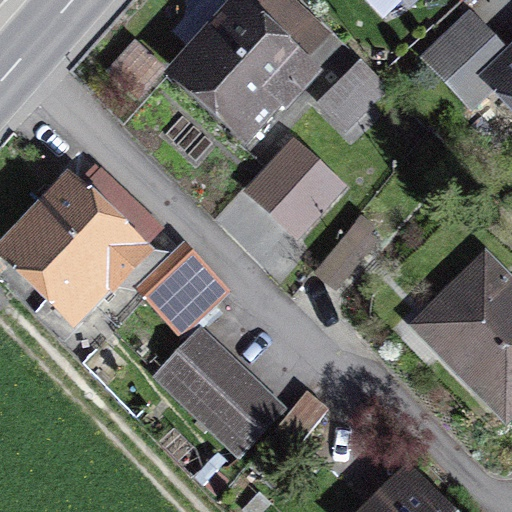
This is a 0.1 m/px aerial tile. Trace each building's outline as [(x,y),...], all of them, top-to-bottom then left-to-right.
[(253,0),(181,74),(251,142),(315,77),(301,63),(324,39),(284,0),(253,0)] [(398,0),(411,14),(425,0),(398,0)] [(501,97),(511,108),(511,63),(478,28),(432,71),(478,119),(501,97)] [(114,80),(143,105),(168,78),(139,52),(114,80)] [(323,110),(351,139),(392,99),(364,70),(323,110)] [(247,183),(298,236),(351,185),(300,132),(247,183)] [(2,269),(83,346),(176,248),(95,171),(2,269)] [(410,329),(511,433),(511,432),(511,282),(486,256),(410,329)] [(151,300),(187,338),(232,295),(196,257),(151,300)] [(163,383),(239,457),(282,413),(205,340),(163,383)] [(307,395),(277,432),(297,449),(328,411),(307,395)] [(367,511),(443,511),(407,474),(367,511)]
